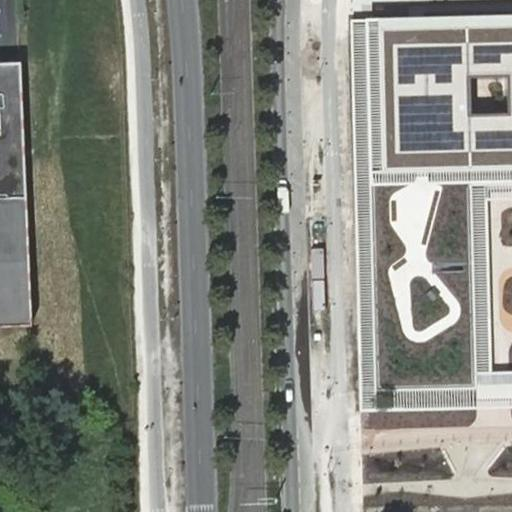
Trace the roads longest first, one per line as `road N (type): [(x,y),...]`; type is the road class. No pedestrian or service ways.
road 1 (secondary): [(181,0),(203,511)]
road 2 (secondary): [(300,511),(286,0)]
